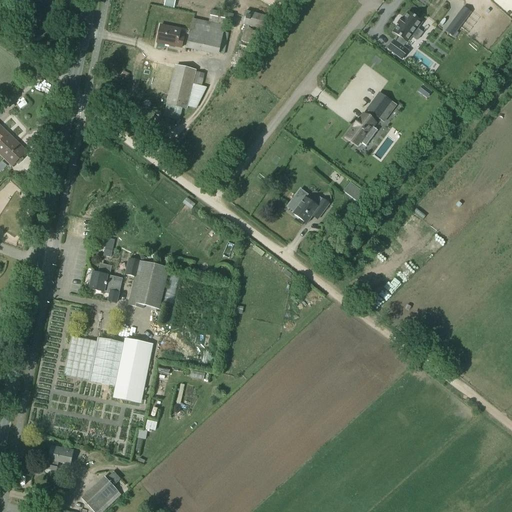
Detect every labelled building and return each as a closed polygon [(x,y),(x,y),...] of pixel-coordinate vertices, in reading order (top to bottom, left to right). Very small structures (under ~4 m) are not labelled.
[(511,19),(487,0),(436,0),(496,47),(511,26),(511,19)] [(213,12),(210,24),(233,28),(236,17),(213,12)] [(245,12),(241,25),(245,26),(263,31),(266,18),(245,12)] [(402,20),(401,20),(397,25),(398,26),(393,33),(400,38),(396,43),(394,42),(387,50),(401,61),(408,52),(402,48),(406,43),(411,37),(417,41),(422,34),(417,30),(421,24),(407,13),(402,20)] [(192,22),(190,33),(189,40),(187,51),(220,56),(224,28),(192,22)] [(160,26),(156,44),(181,50),(184,39),(185,32),(160,26)] [(245,26),(240,44),(253,46),(264,31),(263,31),(245,26)] [(427,123),(446,100),(377,46),(359,70),(427,123)] [(175,67),(171,81),(166,105),(163,117),(179,121),(182,110),(186,111),(187,108),(195,74),(196,72),(175,67)] [(159,68),(152,94),(164,97),(170,71),(159,68)] [(120,77),(126,80),(128,75),(122,72),(120,77)] [(195,74),(187,108),(195,111),(206,89),(201,88),(204,76),(195,74)] [(379,94),(367,110),(368,112),(377,118),(379,119),(391,103),(379,94)] [(363,115),(346,138),(356,146),(358,142),(366,147),(377,131),(372,128),(375,124),(373,123),(377,118),(368,112),(365,117),(363,115)] [(252,146),(263,133),(253,124),(242,137),(252,146)] [(0,128),(0,151),(14,166),(16,164),(17,166),(22,160),(21,159),(26,153),(0,128)] [(318,160),(291,135),(273,154),(301,179),(318,160)] [(6,163),(0,169),(6,174),(11,169),(6,163)] [(350,183),(345,190),(358,200),(364,194),(350,183)] [(293,200),(286,208),(293,213),(292,214),(306,224),(312,216),(317,220),(320,215),(328,205),(322,200),(316,207),(304,198),(298,193),(297,194),(293,200)] [(184,205),(192,210),(195,205),(186,198),(183,204),(184,205)] [(128,260),(124,276),(134,278),(127,306),(142,310),(143,307),(158,311),(168,270),(128,260)] [(92,274),(88,291),(109,295),(107,302),(115,304),(120,283),(113,281),(113,278),(107,277),(108,269),(99,267),(97,275),(92,274)] [(115,388),(124,345),(97,339),(97,340),(96,343),(83,341),(70,338),(62,377),(75,380),(115,388)] [(139,404),(150,346),(125,341),(124,345),(115,388),(113,399),(139,404)] [(51,449),(46,471),(56,473),(58,464),(69,466),(72,453),(51,449)] [(103,479),(79,501),(89,511),(97,511),(116,494),(103,479)]
